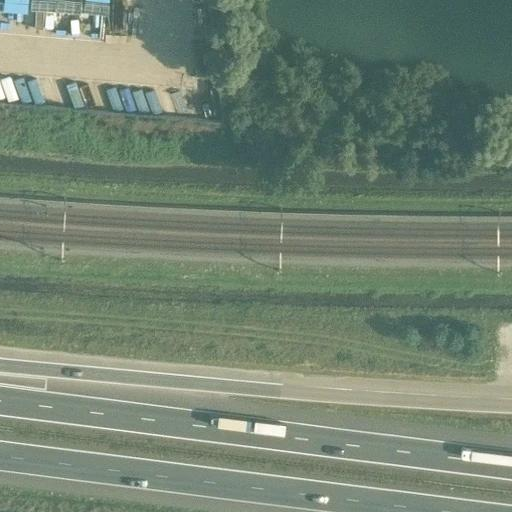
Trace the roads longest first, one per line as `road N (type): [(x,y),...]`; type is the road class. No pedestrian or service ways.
road 1 (motorway): [(511,465),(0,400)]
road 2 (motorway): [(511,400),(306,395),(0,364)]
road 3 (motorway): [(0,457),(434,511)]
